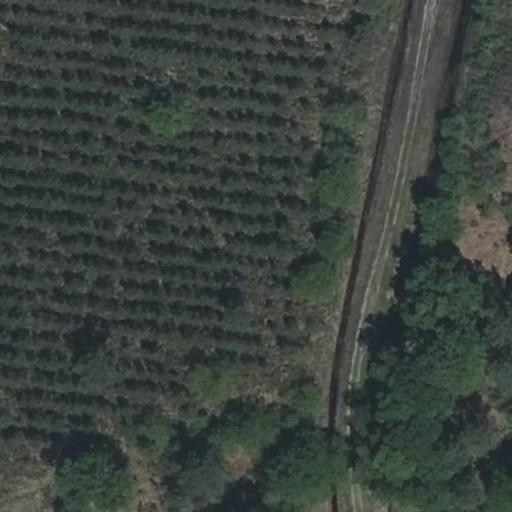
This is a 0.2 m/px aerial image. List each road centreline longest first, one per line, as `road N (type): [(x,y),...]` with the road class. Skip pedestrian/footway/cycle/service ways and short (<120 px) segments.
road 1 (track): [(352,511),(352,397),(435,0)]
road 2 (track): [(364,342),(511,294)]
